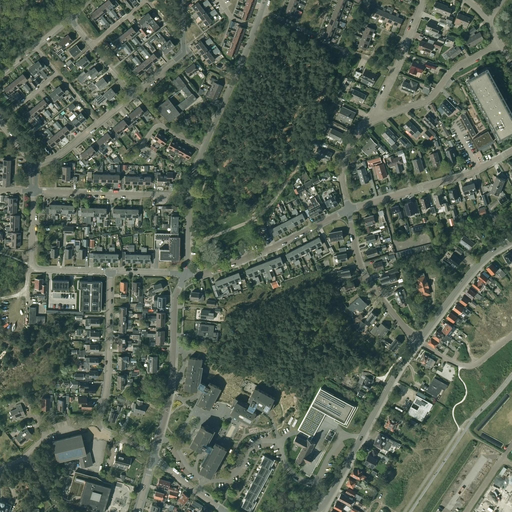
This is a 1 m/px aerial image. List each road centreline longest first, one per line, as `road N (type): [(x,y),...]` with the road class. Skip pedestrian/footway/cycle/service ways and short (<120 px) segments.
road 1 (residential): [(186,274),(246,258),(348,209)]
road 2 (residential): [(348,209),(461,176),(511,150)]
road 3 (unclassified): [(158,438),(171,394),(174,301),(186,274)]
road 4 (unclassified): [(203,149),(265,0)]
road 5 (residential): [(418,341),(365,277),(348,209)]
road 6 (residential): [(97,422),(110,272)]
road 7 (residential): [(374,118),(427,101),(452,71),(499,43)]
road 8 (tertiary): [(418,341),(477,265),(511,241)]
road 9 (residential): [(161,197),(32,191)]
road 10 (residential): [(374,118),(424,0)]
road 11 (unclassified): [(186,274),(191,187),(203,149)]
